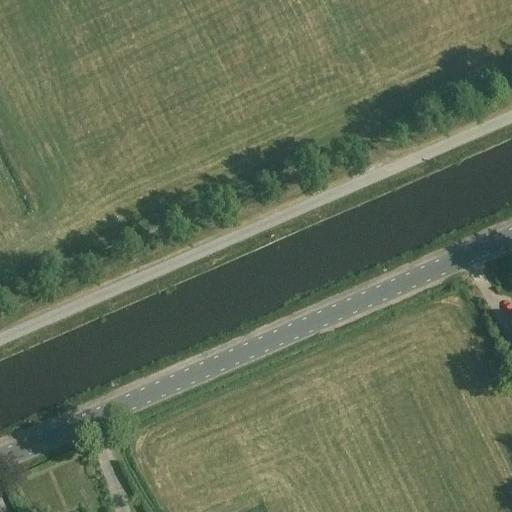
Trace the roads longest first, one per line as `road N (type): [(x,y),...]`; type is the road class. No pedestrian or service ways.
road 1 (unclassified): [(0,340),(511,118)]
road 2 (tertiary): [(0,461),(511,240)]
